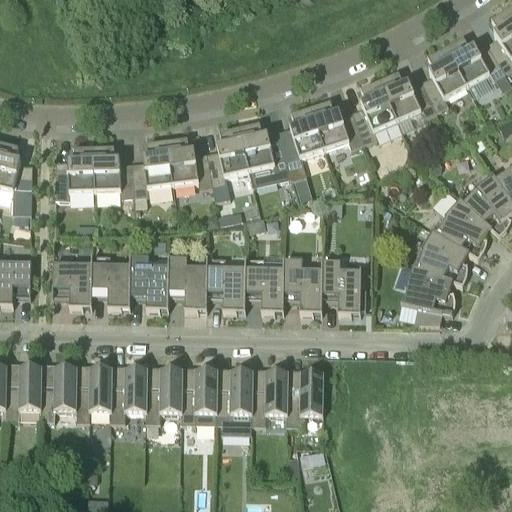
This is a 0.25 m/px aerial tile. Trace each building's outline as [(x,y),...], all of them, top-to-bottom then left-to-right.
[(511,22),(508,17),(491,29),(498,38),(494,42),(497,46),(487,52),(504,80),(511,75),(511,22)] [(493,88),(504,80),(487,52),(477,58),(474,54),(469,57),(464,46),(446,56),(467,94),(489,82),(493,88)] [(445,107),(467,94),(446,56),(428,66),(433,77),(429,79),(431,84),(421,89),(436,119),(448,113),(445,107)] [(424,125),(436,119),(421,89),(410,95),(408,90),(403,92),(398,81),(380,89),(397,129),(420,119),(424,125)] [(374,140),(397,129),(380,89),(361,98),(366,109),(361,111),(363,116),(352,120),(364,151),(377,146),(374,140)] [(351,156),(364,151),(352,120),(341,124),(339,120),(334,121),(330,110),(311,116),(324,158),(325,157),(329,168),(353,160),(351,156)] [(300,165),(324,158),(311,116),(291,123),(295,134),(290,136),(291,141),(280,144),(289,176),(302,172),(300,165)] [(276,180),(289,176),(280,144),(269,147),(268,142),(262,144),(260,132),(240,136),(249,179),(274,173),(276,180)] [(225,184),(249,179),(240,136),(220,141),(222,153),(217,154),(218,159),(207,161),(213,194),(226,191),(225,184)] [(199,197),(213,194),(207,161),(195,163),(194,158),(189,159),(187,147),(167,150),(173,193),(198,190),(199,197)] [(12,206),(31,206),(32,173),(20,173),(21,168),(15,167),(18,155),(0,150),(0,195),(13,199),(12,206)] [(148,196),(173,193),(167,150),(147,152),(148,164),(143,165),(143,170),(131,171),(134,204),(148,203),(148,196)] [(121,206),(134,204),(131,171),(120,172),(120,167),(114,167),(114,155),(94,156),(95,200),(120,199),(121,206)] [(70,200),(95,200),(94,156),(73,157),(73,169),(68,169),(68,174),(55,174),(55,207),(69,207),(70,200)] [(511,173),(510,174),(510,175),(496,186),(511,210),(511,173)] [(508,224),(511,221),(511,210),(496,186),(493,182),(474,196),(475,197),(463,210),(491,237),(498,244),(505,239),(510,230),(511,228),(508,224)] [(437,240),(469,261),(478,266),(481,263),(485,255),(487,248),(483,245),(491,237),(463,210),(460,207),(445,224),(445,225),(437,240)] [(417,276),(452,289),(462,293),(466,285),(467,280),(468,273),(463,270),(469,261),(437,240),(432,238),(421,259),(422,259),(417,276)] [(130,317),(130,304),(129,273),(110,272),(110,264),(92,263),(91,263),(91,272),(91,303),(108,303),(108,316),(130,317)] [(168,318),(168,305),(168,274),(148,273),(148,265),(131,264),(130,264),(129,273),(130,304),(146,304),(146,317),(168,318)] [(206,319),(207,306),(206,274),(187,274),(187,266),(169,265),(168,265),(168,274),(168,305),(185,305),(184,318),(206,319)] [(245,320),(245,307),(245,275),(225,275),(225,267),(208,266),(206,266),(206,274),(207,306),(223,306),(223,319),(245,320)] [(283,320),(283,308),(283,276),(263,276),(264,267),(246,267),(245,267),(245,275),(245,307),(261,307),(261,320),(283,320)] [(322,321),(322,309),(321,277),(302,277),(302,268),(284,268),(283,267),(283,276),(283,308),(300,308),(299,321),(322,321)] [(321,277),(322,309),(338,309),(338,322),(360,322),(360,318),(365,318),(366,297),(360,297),(361,278),(340,278),(340,269),(321,268),(321,277)] [(13,304),(30,305),(31,270),(0,269),(0,313),(12,314),(13,304)] [(91,316),(91,303),(91,272),(53,271),(52,305),(69,306),(69,315),(91,316)] [(440,331),(442,320),(452,322),(454,318),(455,312),(455,306),(454,301),(449,299),(452,289),(417,276),(412,274),(405,297),(406,297),(404,311),(401,310),(401,311),(416,315),(414,331),(440,331)] [(40,428),(47,429),(48,396),(42,396),(42,375),(19,375),(19,396),(7,395),(5,417),(5,428),(19,428),(19,417),(40,418),(40,428)] [(76,418),(77,397),(77,376),(54,375),(54,396),(48,396),(47,429),(54,429),(54,418),(76,418)] [(90,419),(110,419),(112,397),(113,377),(89,376),(89,397),(77,397),(76,418),(76,429),(90,429),(90,419)] [(125,419),(146,420),(147,398),(148,377),(125,377),(124,397),(112,397),(110,419),(110,430),(125,430),(125,419)] [(160,420),(181,420),(183,399),(183,378),(160,378),(159,398),(147,398),(146,420),(145,431),(160,431),(160,420)] [(195,421),(216,421),(218,399),(218,379),(195,378),(195,399),(183,399),(181,420),(181,431),(195,432),(195,421)] [(231,422),(251,422),(253,400),(253,380),(230,379),(230,400),(218,399),(216,421),(216,432),(230,432),(231,422)] [(266,422),(286,423),(288,401),(289,380),(265,380),(265,400),(253,400),(251,422),(251,433),(266,433),(266,422)] [(288,401),(286,423),(286,433),(301,434),(301,423),(323,423),(324,381),(301,381),(300,401),(288,401)] [(511,384),(439,387),(441,452),(511,449),(511,384)] [(362,461),(384,460),(383,433),(361,434),(362,461)] [(302,457),(303,478),(328,478),(327,456),(302,457)] [(291,482),(303,480),(300,460),(287,462),(291,482)] [(443,511),(443,501),(375,505),(374,511),(443,511)]
